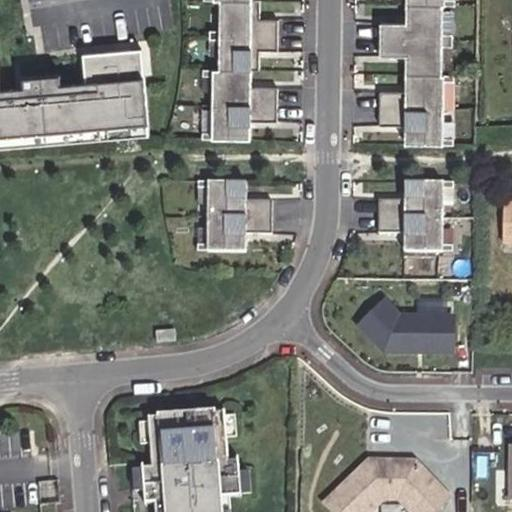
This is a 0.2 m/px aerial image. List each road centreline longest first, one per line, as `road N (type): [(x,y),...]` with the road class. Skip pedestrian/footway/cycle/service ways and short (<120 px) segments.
road 1 (residential): [(283,318),(310,278),(325,233),(331,0)]
road 2 (residential): [(511,393),(374,388),(283,318)]
road 3 (residential): [(78,378),(193,362),(243,345),(283,318)]
road 4 (residential): [(78,378),(88,511)]
